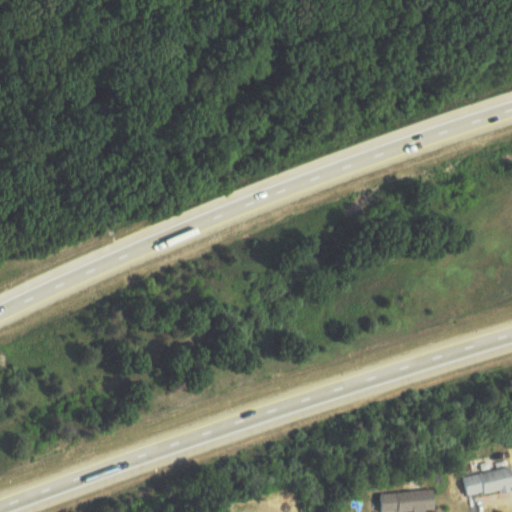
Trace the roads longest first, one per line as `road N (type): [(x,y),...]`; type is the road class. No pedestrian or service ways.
road 1 (motorway): [(511,104),(216,212),(0,308)]
road 2 (motorway): [(0,506),(511,333)]
